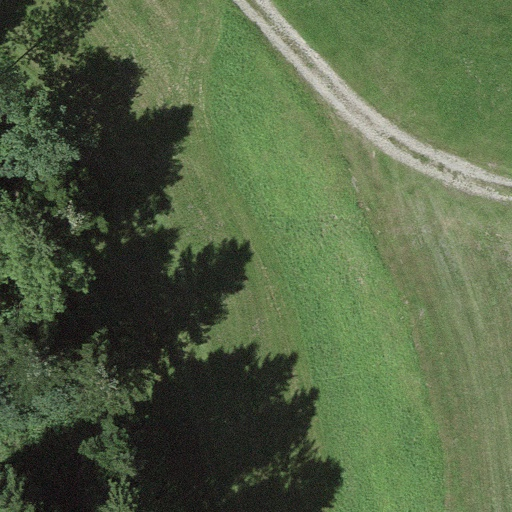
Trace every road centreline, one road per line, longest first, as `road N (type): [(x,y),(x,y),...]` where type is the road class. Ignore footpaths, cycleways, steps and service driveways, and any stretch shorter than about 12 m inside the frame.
road 1 (track): [(0,43),(105,148),(149,387)]
road 2 (track): [(511,188),(353,119),(243,0)]
